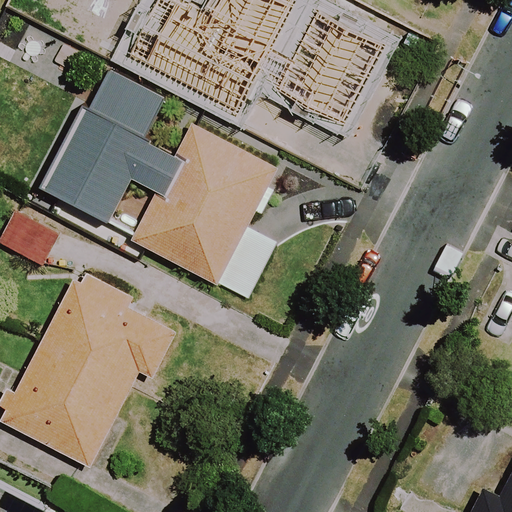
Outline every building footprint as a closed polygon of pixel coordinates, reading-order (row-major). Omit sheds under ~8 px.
[(113,0),(4,0),(1,7),(162,92),(190,40),(113,0)] [(379,32),(316,0),(264,0),(225,79),(318,126),(345,74),(355,79),(379,32)] [(277,171),(192,126),(131,242),(245,302),(275,247),(245,231),(277,171)] [(147,172),(59,129),(27,193),(115,236),(147,172)] [(58,235),(16,212),(0,242),(0,246),(41,268),(58,235)] [(132,302),(78,274),(1,423),(90,469),(139,374),(151,380),(175,334),(128,309),(132,302)] [(511,511),(511,441),(476,511),(511,511)] [(40,511),(0,492),(0,511),(40,511)]
